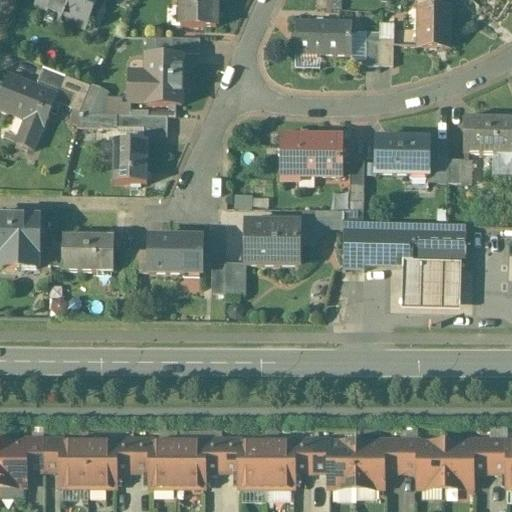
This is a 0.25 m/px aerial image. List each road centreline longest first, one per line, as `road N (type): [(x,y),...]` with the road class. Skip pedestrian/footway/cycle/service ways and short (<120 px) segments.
road 1 (secondary): [(511,364),(0,363)]
road 2 (residential): [(511,58),(428,94),(366,107),(260,101),(235,88)]
road 3 (residential): [(235,88),(189,207)]
